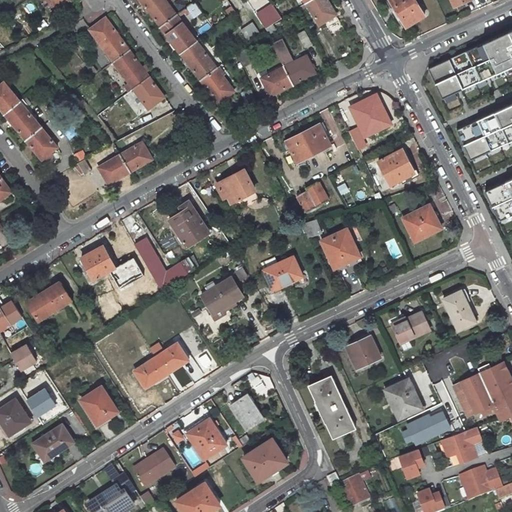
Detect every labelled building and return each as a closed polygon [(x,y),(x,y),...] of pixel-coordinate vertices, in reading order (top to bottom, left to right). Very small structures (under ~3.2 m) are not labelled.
[(50,0),(57,10),(70,0),(50,0)] [(176,11),(167,0),(142,0),(160,24),(176,11)] [(308,0),(305,2),(318,24),(335,13),(326,0),(308,0)] [(413,0),(388,0),(405,27),(424,15),(413,0)] [(185,5),(176,11),(177,13),(186,7),(185,5)] [(273,6),(257,17),(265,30),(272,25),(281,18),(273,6)] [(177,13),(176,11),(160,24),(180,51),(196,39),(177,13)] [(107,15),(90,27),(114,60),(130,48),(107,15)] [(239,30),(247,41),(259,33),(251,21),(239,30)] [(269,35),(275,30),(272,25),(265,30),(269,35)] [(303,30),(297,34),(304,47),(310,43),(303,30)] [(511,34),(434,67),(429,71),(445,101),(511,70),(511,34)] [(293,61),(281,38),(270,43),(279,58),(283,66),(292,84),(315,72),(306,55),(293,61)] [(217,65),(196,39),(180,51),(200,77),(217,65)] [(114,60),(134,86),(150,75),(130,48),(114,60)] [(247,48),(237,52),(243,66),(253,62),(247,48)] [(216,98),(232,86),(217,65),(200,77),(216,98)] [(283,66),(261,77),(269,95),(292,84),(283,66)] [(134,86),(149,107),(165,95),(150,75),(134,86)] [(4,81),(0,84),(0,106),(4,112),(20,100),(4,81)] [(250,87),(243,90),(250,105),(257,101),(250,87)] [(350,106),(359,122),(378,113),(385,109),(381,101),(379,102),(375,96),(371,98),(370,96),(350,106)] [(42,126),(20,100),(4,112),(26,139),(42,126)] [(511,106),(457,129),(472,165),(511,147),(511,106)] [(381,118),(388,115),(385,109),(378,113),(381,118)] [(332,145),(319,122),(301,132),(313,154),(332,145)] [(42,126),(26,139),(42,159),(45,156),(47,159),(53,154),(51,151),(57,146),(42,126)] [(349,131),(358,149),(366,144),(372,142),(364,127),(358,130),(357,127),(349,131)] [(301,132),(286,140),(297,162),(313,154),(301,132)] [(153,156),(142,139),(121,152),(131,169),(153,156)] [(401,148),(378,160),(391,184),(403,177),(414,172),(401,148)] [(121,152),(100,166),(109,182),(131,169),(121,152)] [(78,162),(85,173),(92,169),(85,157),(78,162)] [(254,190),(243,168),(217,181),(225,197),(229,195),(232,201),(254,190)] [(405,181),(416,176),(414,172),(403,177),(405,181)] [(0,199),(11,192),(0,175),(0,199)] [(511,175),(485,188),(499,225),(511,218),(511,175)] [(308,211),(328,200),(317,181),(307,187),(308,189),(298,194),(308,211)] [(210,231),(188,200),(179,206),(182,210),(170,219),(189,246),(210,231)] [(418,243),(445,230),(441,220),(442,220),(442,218),(443,217),(442,215),(441,214),(439,213),(437,213),(433,204),(406,218),(418,243)] [(357,245),(359,243),(352,227),(349,228),(357,245)] [(349,228),(325,239),(332,256),(335,254),(340,266),(365,256),(359,243),(357,245),(349,228)] [(137,244),(164,290),(199,268),(203,265),(197,255),(168,273),(147,238),(137,244)] [(102,246),(82,258),(94,280),(115,268),(102,246)] [(305,275),(296,255),(280,262),(271,265),(269,260),(263,262),(274,288),(294,279),(305,275)] [(280,262),(277,256),(269,260),(271,265),(280,262)] [(340,266),(342,271),(366,259),(365,256),(340,266)] [(234,276),(203,295),(215,314),(225,308),(246,295),(234,276)] [(294,279),(274,288),(276,291),(296,283),(294,279)] [(61,280),(27,301),(39,320),(65,304),(71,300),(73,299),(61,280)] [(444,299),(457,330),(474,322),(466,303),(469,302),(464,290),(444,299)] [(65,304),(77,322),(78,323),(84,319),(71,300),(65,304)] [(0,331),(13,324),(0,304),(0,331)] [(225,308),(215,314),(214,315),(217,321),(229,313),(225,308)] [(398,342),(429,328),(421,309),(390,323),(398,342)] [(370,335),(347,346),(357,368),(380,357),(370,335)] [(180,364),(188,359),(178,343),(157,357),(168,374),(181,366),(180,364)] [(39,360),(29,344),(13,353),(25,370),(39,360)] [(157,357),(135,371),(145,387),(152,382),(153,383),(168,374),(157,357)] [(509,413),(511,412),(511,378),(503,360),(491,366),(480,371),(479,371),(493,403),(494,402),(499,415),(508,411),(509,413)] [(478,367),(480,371),(491,366),(489,362),(478,367)] [(467,414),(493,403),(479,371),(453,384),(467,414)] [(259,397),(274,389),(265,373),(251,380),(259,397)] [(343,402),(330,373),(307,383),(320,413),(343,402)] [(407,378),(384,388),(397,417),(420,407),(407,378)] [(46,386),(27,399),(39,417),(58,404),(46,386)] [(119,412),(103,386),(83,399),(93,415),(99,424),(110,417),(119,412)] [(247,392),(229,403),(247,428),(264,417),(247,392)] [(16,399),(0,409),(0,418),(10,435),(31,421),(16,399)] [(320,413),(331,437),(355,426),(343,402),(320,413)] [(408,429),(401,432),(407,443),(414,440),(416,444),(451,428),(443,410),(431,416),(430,413),(405,424),(408,429)] [(93,415),(89,417),(97,429),(112,420),(110,417),(99,424),(93,415)] [(189,438),(202,457),(225,442),(209,418),(200,424),(197,421),(193,424),(197,429),(187,435),(189,438)] [(459,419),(452,422),(456,431),(463,428),(459,419)] [(197,429),(193,424),(181,432),(187,440),(189,438),(187,435),(197,429)] [(63,425),(33,444),(44,460),(74,441),(63,425)] [(483,438),(478,425),(442,437),(448,454),(451,453),(457,450),(461,460),(477,455),(473,442),(483,438)] [(271,435),(243,454),(258,475),(276,463),(277,464),(286,457),(271,435)] [(422,462),(416,446),(397,453),(405,475),(417,471),(415,465),(422,462)] [(144,484),(168,468),(166,464),(171,461),(162,447),(145,458),(147,461),(135,469),(144,484)] [(461,460),(457,450),(451,453),(454,463),(461,460)] [(260,478),(278,466),(277,464),(276,463),(258,475),(260,478)] [(483,465),(487,476),(491,474),(487,464),(483,465)] [(198,465),(190,470),(192,474),(201,469),(198,465)] [(496,488),(502,486),(497,472),(491,474),(487,476),(483,465),(459,475),(468,499),(496,488)] [(323,475),(328,485),(336,482),(332,471),(323,475)] [(367,494),(356,472),(338,480),(340,484),(337,486),(346,504),(367,494)] [(112,511),(130,499),(133,497),(130,492),(131,492),(119,475),(112,480),(115,484),(87,503),(93,511),(112,511)] [(204,481),(175,500),(183,511),(201,511),(211,506),(212,507),(218,503),(204,481)] [(496,488),(498,495),(511,489),(511,483),(511,482),(502,486),(496,488)] [(423,511),(434,511),(444,508),(438,493),(431,495),(428,489),(417,494),(423,511)] [(130,499),(112,511),(121,511),(133,504),(130,499)]
